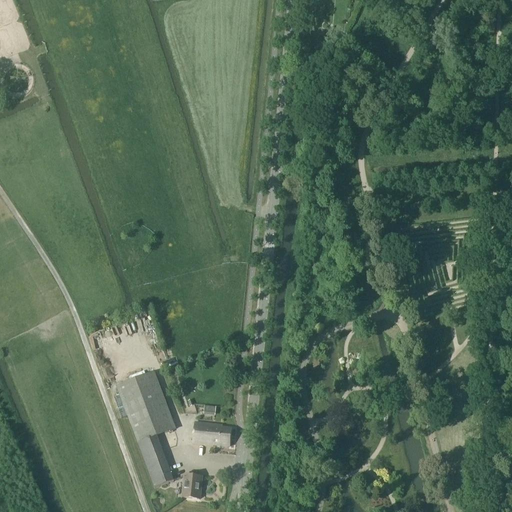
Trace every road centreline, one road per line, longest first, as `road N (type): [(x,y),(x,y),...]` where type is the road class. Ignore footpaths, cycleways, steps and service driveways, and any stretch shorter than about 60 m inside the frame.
road 1 (tertiary): [(241,511),(294,0)]
road 2 (track): [(443,0),(372,106),(360,145),(364,189),(399,312)]
road 3 (track): [(317,511),(324,468),(302,397),(303,367),(313,343),(357,322)]
road 4 (track): [(489,309),(486,511)]
road 5 (track): [(499,0),(494,179)]
road 6 (track): [(494,179),(489,309)]
road 7 (track): [(418,389),(449,511)]
